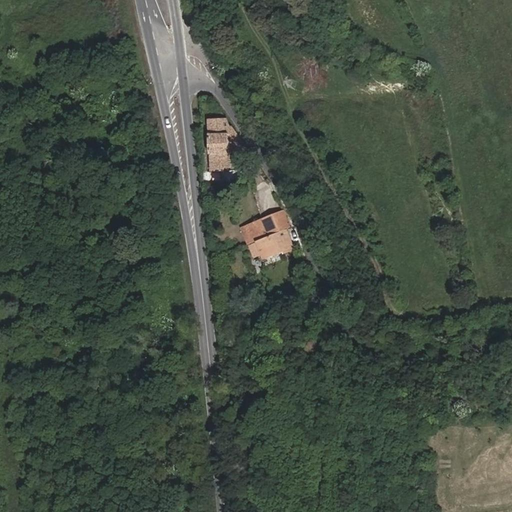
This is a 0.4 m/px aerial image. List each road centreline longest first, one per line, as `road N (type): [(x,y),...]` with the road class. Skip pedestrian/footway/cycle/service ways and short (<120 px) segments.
road 1 (residential): [(185,62),(201,69),(279,182),(339,324),(373,354),(428,360),(511,341)]
road 2 (tertiary): [(156,63),(202,295)]
road 3 (tertiary): [(202,295),(185,62)]
road 4 (tertiary): [(223,511),(202,295)]
